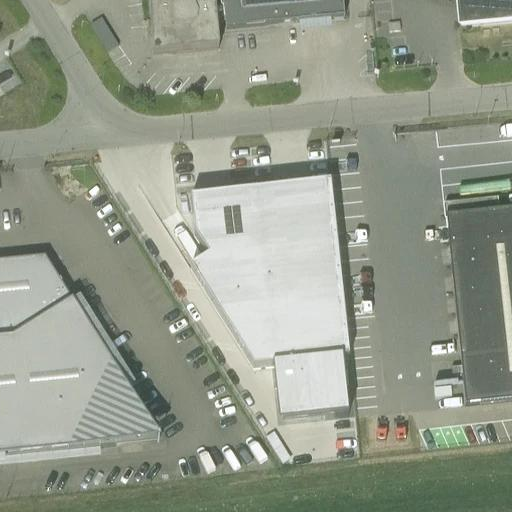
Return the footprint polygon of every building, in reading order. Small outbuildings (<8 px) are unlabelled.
[(223,24),(224,32),(343,21),(340,0),(146,0),(152,57),(218,51),(215,25),(223,24)] [(511,0),(459,0),(460,8),(469,7),(470,19),(483,18),(484,25),(511,22),(511,0)] [(95,36),(107,55),(118,48),(106,29),(95,36)] [(278,388),(282,419),(323,415),(324,422),(346,419),(340,362),(348,361),(329,186),(189,201),(193,238),(207,260),(189,271),(252,372),(271,368),(273,389),(278,388)] [(511,240),(447,247),(460,369),(450,370),(451,379),(461,378),(462,387),(464,409),(511,403),(511,240)] [(0,459),(116,448),(136,407),(91,335),(98,331),(89,318),(83,322),(44,260),(0,264),(0,459)]
